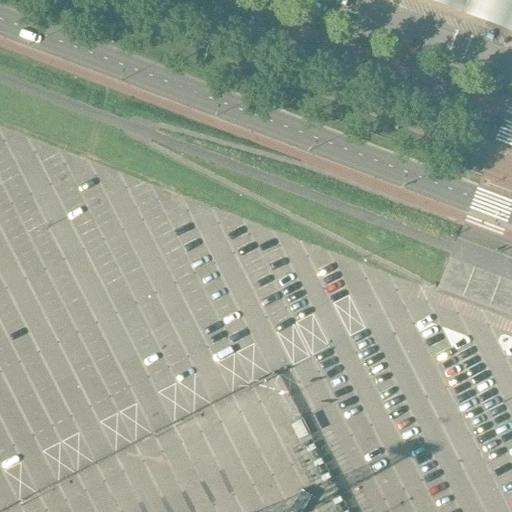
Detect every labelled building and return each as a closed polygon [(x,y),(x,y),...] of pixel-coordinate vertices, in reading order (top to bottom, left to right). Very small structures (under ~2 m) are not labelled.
[(511,0),(439,0),(511,27),(511,0)] [(290,427),(298,442),(308,437),(300,422),(290,427)] [(315,451),(313,445),(305,449),(307,455),(315,451)] [(323,465),(320,460),(312,464),(315,469),(323,465)] [(330,480),(327,474),(320,478),(322,484),(330,480)] [(342,503),(339,498),(332,502),(334,507),(342,503)]
